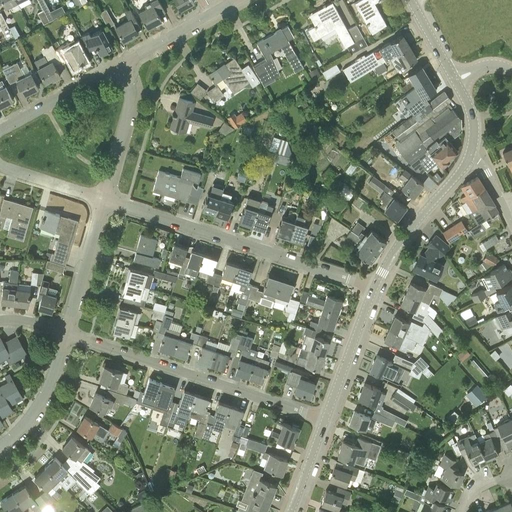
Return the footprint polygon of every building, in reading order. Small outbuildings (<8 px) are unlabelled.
[(1,0),(6,8),(11,5),(14,11),(20,7),(17,2),(16,0),(1,0)] [(44,0),(37,0),(43,10),(49,22),(54,19),(44,0)] [(165,12),(158,0),(150,0),(151,1),(144,5),(145,7),(138,11),(143,19),(142,20),(147,28),(155,24),(161,21),(162,23),(163,22),(159,15),(165,12)] [(192,0),(175,0),(181,9),(181,8),(193,2),(192,0)] [(372,32),(386,24),(377,7),(375,8),(372,3),(378,0),(379,1),(379,0),(357,0),(355,1),(372,32)] [(312,36),(314,39),(335,28),(345,47),(346,46),(351,54),(367,45),(363,38),(356,26),(348,30),(332,2),(326,6),(325,5),(323,6),(325,11),(321,14),(320,13),(311,18),(314,25),(308,29),(309,30),(312,36)] [(108,28),(114,24),(106,9),(100,13),(108,28)] [(116,27),(124,41),(138,33),(135,27),(139,24),(131,9),(125,12),(129,20),(116,27)] [(37,13),(44,24),(49,22),(43,10),(37,13)] [(20,36),(14,25),(9,27),(15,39),(20,36)] [(279,74),(272,57),(269,50),(280,44),(295,72),(304,68),(288,39),(294,36),(288,25),(257,42),(266,60),(253,67),(262,83),(279,74)] [(98,49),(100,54),(112,47),(102,29),(90,35),(89,33),(81,37),(89,51),(95,47),(96,49),(98,49)] [(350,81),(375,66),(383,62),(390,58),(390,57),(410,45),(406,40),(402,34),(379,48),(365,55),(364,54),(355,59),(355,60),(343,68),(350,81)] [(68,57),(74,68),(87,61),(77,43),(76,43),(74,39),(55,49),(61,60),(68,57)] [(390,57),(390,58),(394,65),(400,61),(403,66),(404,65),(404,66),(416,58),(413,52),(410,45),(390,57)] [(44,55),(44,56),(34,61),(45,82),(46,81),(47,83),(60,75),(54,65),(62,61),(61,60),(55,49),(44,55)] [(249,81),(232,56),(234,59),(225,65),(224,63),(224,64),(209,74),(209,73),(208,74),(214,83),(224,76),(234,91),(249,81)] [(386,68),(383,62),(375,66),(378,73),(386,68)] [(17,81),(24,95),(38,88),(35,82),(39,80),(32,68),(30,69),(33,73),(24,77),(20,68),(16,70),(13,64),(2,70),(10,84),(17,81)] [(326,78),(340,71),(336,64),(322,71),(326,78)] [(408,75),(411,80),(407,83),(400,87),(405,93),(415,86),(415,85),(429,77),(421,65),(407,73),(408,75)] [(320,75),(317,68),(309,71),(312,79),(320,75)] [(436,90),(429,77),(415,85),(415,86),(419,93),(406,104),(414,114),(428,103),(424,97),(436,90)] [(202,98),(208,89),(198,82),(192,91),(202,98)] [(0,106),(12,100),(5,86),(0,89),(0,106)] [(214,100),(223,95),(217,86),(208,92),(214,100)] [(461,131),(461,118),(448,102),(451,99),(444,90),(428,103),(414,114),(393,130),(392,130),(374,144),(376,147),(388,139),(396,148),(397,147),(411,164),(428,150),(426,147),(435,138),(437,140),(444,135),(445,137),(447,135),(449,137),(452,134),(454,136),(461,131)] [(488,101),(491,103),(494,96),(489,93),(486,100),(488,101)] [(174,116),(171,128),(186,132),(189,121),(210,127),(213,119),(190,112),(192,102),(179,98),(175,111),(177,112),(176,115),(172,114),(172,115),(174,116)] [(307,105),(305,101),(297,105),(300,110),(307,105)] [(234,129),(247,121),(243,115),(237,118),(236,116),(234,113),(227,118),(234,129)] [(224,121),(218,130),(225,134),(228,132),(232,126),(224,121)] [(434,157),(442,166),(449,160),(447,158),(457,150),(449,141),(449,137),(447,135),(445,137),(444,135),(437,140),(435,138),(426,147),(428,150),(434,157)] [(269,150),(276,152),(280,139),(273,136),(269,150)] [(288,141),(280,139),(276,152),(290,157),(291,153),(288,141)] [(511,148),(502,152),(508,165),(509,164),(511,170),(511,148)] [(425,170),(421,164),(423,162),(425,164),(434,157),(428,150),(411,164),(409,165),(420,174),(425,170)] [(299,169),(293,167),(290,174),(296,176),(299,169)] [(326,181),(335,175),(329,167),(321,174),(326,181)] [(153,191),(187,201),(193,181),(198,182),(201,174),(183,168),(180,177),(169,173),(169,172),(166,172),(165,172),(158,170),(153,191)] [(244,182),(247,173),(238,170),(236,180),(244,182)] [(414,197),(423,184),(404,170),(399,176),(406,181),(402,187),(392,179),(387,186),(393,191),(394,191),(402,196),(406,191),(414,197)] [(439,178),(435,173),(431,176),(436,181),(436,182),(440,179),(439,178)] [(384,191),(384,190),(387,186),(373,176),(368,182),(381,191),(382,189),(384,191)] [(471,196),(484,188),(477,176),(462,185),(468,195),(461,200),(468,212),(469,212),(470,213),(478,208),(471,196)] [(203,209),(215,213),(223,191),(224,186),(213,182),(209,194),(207,193),(202,210),(203,210),(203,209)] [(305,187),(303,195),(309,197),(311,189),(305,187)] [(485,229),(481,222),(498,212),(493,204),(494,203),(484,188),(471,196),(478,208),(470,213),(477,224),(468,229),(473,237),(485,229)] [(406,207),(390,195),(384,190),(384,191),(379,197),(383,200),(379,205),(385,210),(397,218),(406,207)] [(233,194),(223,191),(215,213),(228,217),(227,218),(228,218),(233,202),(230,201),(233,194)] [(248,195),(239,222),(240,222),(240,221),(252,225),(261,200),(250,196),(248,195)] [(23,239),(24,235),(32,207),(4,198),(0,212),(0,214),(12,218),(7,234),(23,239)] [(264,230),(265,230),(273,205),(267,203),(268,202),(261,200),(252,225),(265,229),(264,230)] [(60,214),(51,212),(45,210),(44,211),(45,211),(41,227),(40,227),(40,228),(63,234),(61,241),(58,240),(54,253),(52,253),(50,261),(65,265),(77,220),(59,215),(60,214)] [(295,221),(290,237),(302,241),(302,242),(308,225),(303,224),(305,217),(297,215),(295,221)] [(282,217),(276,234),(277,234),(277,233),(290,237),(295,221),(282,217)] [(357,221),(351,230),(379,251),(386,242),(385,242),(386,240),(371,229),(367,235),(365,233),(364,235),(361,232),(365,227),(357,221)] [(314,222),(310,234),(318,237),(321,224),(314,222)] [(456,224),(443,232),(449,242),(463,234),(456,224)] [(372,260),(379,251),(351,230),(346,237),(356,245),(354,249),(356,250),(370,261),(372,260)] [(429,247),(422,254),(420,253),(416,261),(415,261),(413,265),(414,266),(413,268),(436,279),(443,264),(435,260),(436,258),(439,255),(448,245),(436,234),(427,245),(429,247)] [(483,250),(490,246),(499,241),(495,234),(479,244),(483,250)] [(160,259),(152,256),(157,239),(140,235),(137,247),(139,247),(138,252),(136,252),(134,260),(158,267),(160,259)] [(169,258),(182,262),(184,256),(187,248),(174,244),(169,258)] [(183,278),(184,274),(184,273),(196,276),(199,268),(203,254),(192,251),(192,250),(189,257),(184,256),(182,262),(179,272),(178,276),(177,277),(183,278)] [(488,252),(483,260),(483,261),(491,265),(493,266),(498,258),(488,252)] [(214,283),(217,273),(212,272),(217,258),(216,259),(203,254),(199,268),(210,271),(207,281),(214,283)] [(63,272),(65,265),(50,261),(47,260),(45,267),(63,272)] [(222,275),(234,279),(238,266),(227,262),(227,261),(226,261),(221,274),(217,273),(214,283),(219,285),(222,275)] [(491,265),(483,261),(477,265),(481,271),(491,265)] [(504,263),(490,271),(490,272),(481,277),(487,289),(511,276),(511,273),(510,268),(507,270),(504,263)] [(233,291),(241,293),(238,302),(239,302),(245,304),(246,305),(248,298),(247,298),(252,285),(252,284),(247,283),(252,269),(251,269),(251,270),(238,266),(234,279),(230,290),(233,291)] [(150,287),(153,275),(152,274),(128,268),(127,273),(130,274),(128,281),(149,287),(150,287)] [(7,303),(14,304),(17,283),(18,270),(10,270),(9,281),(3,281),(1,303),(7,303)] [(41,281),(44,273),(32,272),(31,284),(40,285),(41,281)] [(166,273),(165,279),(176,282),(177,277),(178,276),(166,273)] [(258,287),(252,285),(247,298),(248,298),(254,299),(260,301),(261,296),(274,300),(281,280),(268,276),(269,274),(268,274),(263,290),(257,288),(258,287)] [(285,310),(290,311),(287,320),(293,322),(299,302),(295,300),(289,299),(294,282),(293,282),(293,284),(281,280),(274,300),(285,304),(284,306),(286,307),(285,310)] [(52,311),(56,296),(45,293),(48,283),(41,281),(40,285),(38,292),(42,293),(38,308),(52,311)] [(149,287),(128,281),(124,294),(122,293),(122,294),(127,295),(126,301),(134,304),(144,306),(145,300),(149,287)] [(410,282),(405,294),(428,305),(434,293),(439,295),(442,288),(430,282),(427,289),(410,282)] [(509,309),(511,307),(511,282),(495,291),(489,295),(492,303),(494,302),(493,304),(497,312),(508,306),(509,309)] [(28,306),(31,285),(17,283),(14,304),(22,305),(28,306)] [(470,295),(474,302),(486,296),(483,289),(470,295)] [(309,295),(309,294),(302,291),(300,301),(322,308),(337,313),(342,300),(327,295),(325,300),(309,295)] [(405,294),(400,304),(414,311),(412,316),(423,321),(437,336),(443,331),(427,313),(429,310),(426,309),(428,305),(405,294)] [(117,319),(133,323),(137,310),(119,305),(119,306),(120,307),(117,319)] [(463,320),(473,315),(469,307),(459,313),(462,320),(463,320)] [(332,328),(337,313),(322,308),(317,322),(311,320),(309,327),(308,327),(311,328),(319,331),(320,331),(322,324),(332,328)] [(162,321),(165,314),(164,314),(165,312),(154,309),(151,318),(156,319),(162,321)] [(511,313),(510,310),(497,316),(494,317),(498,324),(501,322),(504,327),(511,322),(511,313)] [(178,337),(179,332),(169,328),(173,316),(172,316),(165,314),(162,321),(159,332),(164,333),(162,339),(161,339),(161,341),(159,347),(173,352),(178,337)] [(469,329),(478,324),(474,314),(473,315),(463,320),(465,323),(469,329)] [(395,315),(389,329),(404,335),(418,342),(418,343),(425,346),(429,337),(429,336),(408,327),(410,323),(395,315)] [(133,324),(133,323),(117,319),(113,331),(112,331),(112,332),(122,334),(122,335),(124,336),(124,335),(129,337),(130,336),(134,337),(138,325),(133,324)] [(162,321),(156,319),(152,330),(159,332),(162,321)] [(190,349),(189,348),(192,342),(197,344),(200,334),(199,334),(202,327),(197,325),(194,332),(192,331),(190,339),(186,337),(185,339),(178,337),(173,352),(187,356),(189,350),(190,349)] [(152,329),(144,326),(142,333),(150,336),(152,329)] [(305,334),(301,347),(324,355),(328,341),(327,341),(327,340),(317,337),(319,331),(308,327),(309,327),(305,326),(303,333),(305,334)] [(402,340),(404,335),(389,329),(384,339),(406,350),(409,344),(402,340)] [(234,356),(237,346),(241,334),(233,331),(229,345),(227,350),(216,347),(215,350),(211,364),(224,368),(226,363),(227,363),(227,361),(229,355),(234,356)] [(211,364),(215,350),(205,346),(208,337),(200,334),(197,344),(202,346),(199,352),(198,353),(199,354),(197,360),(211,364)] [(241,334),(237,346),(243,348),(235,372),(249,376),(255,356),(256,356),(257,351),(249,348),(253,338),(246,335),(241,334)] [(7,341),(3,343),(13,361),(22,356),(25,362),(29,359),(16,336),(16,337),(8,342),(7,341)] [(0,338),(0,339),(0,338),(0,360),(5,358),(8,364),(13,361),(3,343),(0,337),(0,338)] [(281,342),(280,345),(278,351),(285,353),(289,343),(282,340),(281,342)] [(492,352),(509,371),(511,368),(511,348),(504,340),(492,352)] [(278,351),(280,345),(273,343),(269,355),(276,357),(278,351)] [(324,355),(301,347),(296,362),(314,368),(314,367),(319,369),(324,355)] [(464,348),(457,354),(462,361),(470,354),(464,348)] [(395,353),(391,361),(404,368),(410,370),(413,362),(395,353)] [(397,383),(401,374),(397,368),(390,364),(391,361),(377,355),(370,370),(397,383)] [(420,355),(413,362),(422,371),(429,365),(420,355)] [(255,356),(249,376),(262,381),(269,360),(256,356),(255,356)] [(470,360),(481,372),(484,369),(474,357),(470,360)] [(273,366),(281,369),(283,364),(275,361),(273,366)] [(434,371),(428,365),(424,370),(429,375),(434,371)] [(104,366),(100,380),(116,385),(114,391),(116,391),(125,395),(126,395),(129,386),(118,381),(121,371),(104,366)] [(308,377),(291,371),(290,370),(285,383),(296,386),(294,392),(302,394),(302,395),(304,396),(304,395),(310,397),(315,383),(307,380),(308,377)] [(0,387),(0,389),(9,405),(13,403),(12,402),(21,397),(22,398),(9,374),(4,377),(8,383),(0,387)] [(154,401),(160,383),(150,379),(150,378),(149,378),(144,392),(140,390),(140,391),(137,398),(136,401),(142,402),(143,398),(154,401)] [(170,400),(175,386),(174,386),(174,387),(160,383),(154,401),(166,405),(162,417),(160,423),(166,426),(168,419),(174,401),(170,400)] [(374,411),(379,413),(383,406),(381,405),(385,393),(381,392),(381,390),(364,383),(359,398),(376,404),(377,404),(374,411)] [(465,394),(476,406),(487,396),(477,384),(465,394)] [(395,391),(413,403),(415,400),(398,388),(395,391)] [(0,417),(3,416),(2,415),(11,410),(12,411),(9,405),(0,389),(0,417)] [(174,401),(168,419),(174,421),(180,404),(191,407),(195,394),(184,390),(185,389),(184,389),(179,403),(174,401)] [(123,405),(124,402),(133,406),(136,401),(137,398),(132,397),(126,395),(125,395),(116,391),(113,399),(95,393),(90,405),(99,409),(97,414),(102,417),(107,406),(117,409),(119,403),(123,405)] [(390,398),(408,411),(413,403),(395,391),(390,398)] [(191,407),(188,415),(199,419),(194,435),(201,437),(206,423),(209,413),(205,412),(209,398),(209,397),(208,398),(195,394),(191,407)] [(213,415),(209,413),(206,423),(211,425),(212,423),(223,427),(225,419),(226,419),(231,406),(219,402),(219,401),(219,400),(213,415)] [(231,438),(239,441),(241,435),(244,425),(239,423),(244,409),(243,409),(243,410),(231,406),(226,419),(236,423),(231,438)] [(454,410),(447,416),(454,423),(460,417),(454,410)] [(379,413),(374,411),(371,418),(354,411),(349,424),(366,431),(366,430),(371,432),(376,419),(384,422),(392,426),(394,421),(379,413)] [(397,415),(394,421),(404,425),(407,420),(397,415)] [(105,427),(85,416),(83,418),(84,418),(78,428),(78,427),(77,428),(91,436),(96,428),(102,432),(105,427)] [(497,425),(493,427),(503,449),(510,446),(507,439),(511,437),(511,422),(510,417),(496,424),(497,425)] [(482,434),(476,437),(478,442),(484,455),(485,459),(498,453),(497,451),(503,449),(493,427),(490,421),(486,423),(490,431),(487,433),(486,433),(483,434),(482,434)] [(113,423),(108,430),(118,436),(122,428),(113,423)] [(284,423),(280,432),(280,434),(272,431),(270,437),(278,440),(292,445),(294,439),(295,440),(295,438),(295,437),(298,429),(290,425),(284,423)] [(242,436),(247,437),(251,428),(245,426),(242,436)] [(477,458),(484,455),(478,442),(476,437),(474,433),(465,436),(456,440),(462,454),(467,452),(472,463),(478,460),(477,458)] [(241,435),(239,441),(240,441),(246,443),(246,445),(264,451),(267,444),(247,437),(242,436),(241,435)] [(62,448),(80,461),(89,450),(71,436),(71,437),(63,447),(62,448)] [(353,462),(354,462),(363,465),(366,456),(375,459),(381,445),(358,437),(355,444),(351,443),(351,444),(343,441),(337,457),(353,462)] [(229,450),(234,452),(235,452),(238,442),(232,440),(229,450)] [(246,443),(240,441),(236,453),(242,455),(246,445),(246,443)] [(282,473),(287,459),(269,452),(264,451),(262,457),(266,458),(264,466),(282,473)] [(409,454),(406,463),(413,466),(416,457),(409,454)] [(454,465),(457,459),(445,454),(440,464),(445,466),(440,477),(458,485),(463,472),(457,469),(458,467),(454,465)] [(61,484),(71,474),(67,470),(55,457),(45,467),(57,479),(57,480),(61,484)] [(81,462),(76,469),(85,477),(90,470),(85,465),(81,462)] [(349,478),(355,480),(361,482),(365,471),(344,463),(341,469),(334,466),(329,480),(346,485),(349,478)] [(203,465),(196,469),(199,474),(206,470),(203,465)] [(40,494),(49,505),(56,499),(60,495),(55,490),(51,494),(47,490),(57,480),(57,479),(45,467),(34,478),(46,489),(40,494)] [(85,477),(76,469),(71,475),(87,491),(92,486),(92,485),(85,477)] [(173,480),(176,470),(170,469),(167,478),(173,480)] [(253,469),(245,489),(269,499),(275,485),(260,479),(262,472),(253,469)] [(138,476),(150,484),(143,472),(138,476)] [(420,494),(421,495),(440,503),(443,498),(450,501),(453,497),(450,495),(453,489),(437,482),(434,488),(428,485),(426,489),(422,488),(420,494)] [(25,485),(12,493),(22,508),(29,504),(32,509),(33,509),(34,511),(39,511),(42,510),(43,511),(50,511),(53,510),(49,505),(40,494),(34,499),(25,485)] [(330,508),(338,509),(341,502),(347,504),(351,491),(338,487),(335,493),(326,490),(321,504),(330,508)] [(411,497),(413,491),(406,488),(403,494),(411,497)] [(264,511),(269,499),(245,489),(241,500),(238,499),(236,505),(239,506),(237,509),(245,511),(247,511),(250,508),(260,511),(264,511)] [(398,502),(402,492),(395,489),(391,499),(398,502)] [(144,490),(136,494),(140,501),(148,496),(144,490)] [(7,511),(15,511),(22,508),(12,493),(1,501),(7,511)] [(356,493),(354,499),(359,502),(362,495),(356,493)] [(444,505),(440,503),(421,495),(418,501),(423,503),(419,511),(440,511),(442,510),(441,510),(444,505)] [(511,511),(511,505),(510,501),(496,507),(498,511),(511,511)] [(150,502),(146,505),(151,511),(153,511),(156,510),(150,502)] [(151,511),(146,505),(144,503),(132,509),(133,511),(151,511)]
